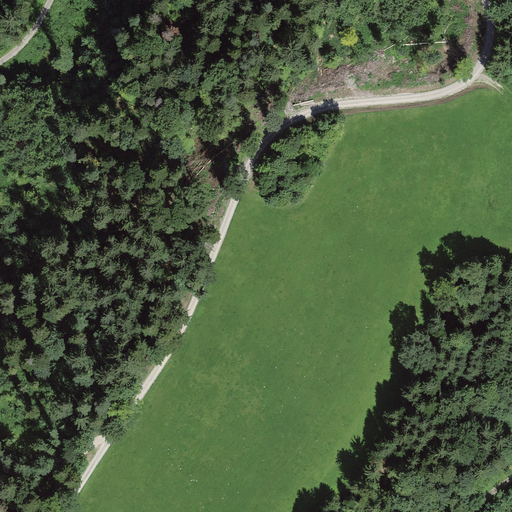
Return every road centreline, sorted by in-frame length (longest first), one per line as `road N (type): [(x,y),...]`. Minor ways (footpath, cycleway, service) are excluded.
road 1 (track): [(0,463),(71,452),(107,434),(184,329),(260,152),(282,129),(329,107),(464,85),(489,47),(486,0)]
road 2 (track): [(66,511),(134,403)]
